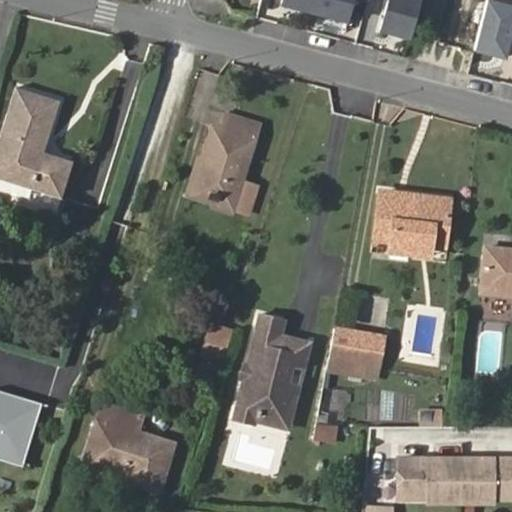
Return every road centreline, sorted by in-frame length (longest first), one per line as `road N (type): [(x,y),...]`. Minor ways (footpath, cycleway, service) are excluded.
road 1 (residential): [(177,30),(511,119)]
road 2 (unknown): [(302,341),(355,79)]
